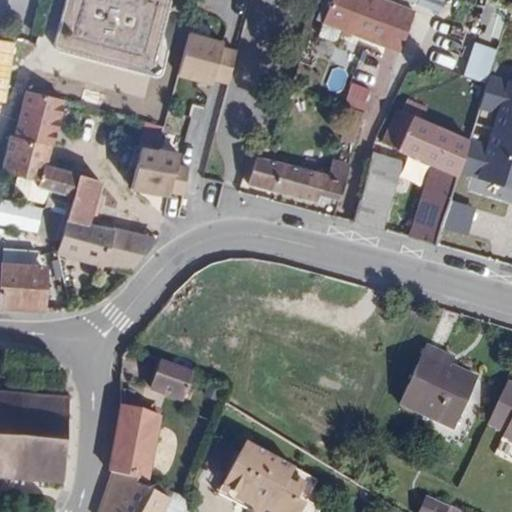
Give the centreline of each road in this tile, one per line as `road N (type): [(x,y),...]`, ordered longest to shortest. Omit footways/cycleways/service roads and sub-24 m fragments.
road 1 (residential): [(92,328),(179,254),(247,234),(327,248),(511,303)]
road 2 (residential): [(74,511),(94,430),(92,328)]
